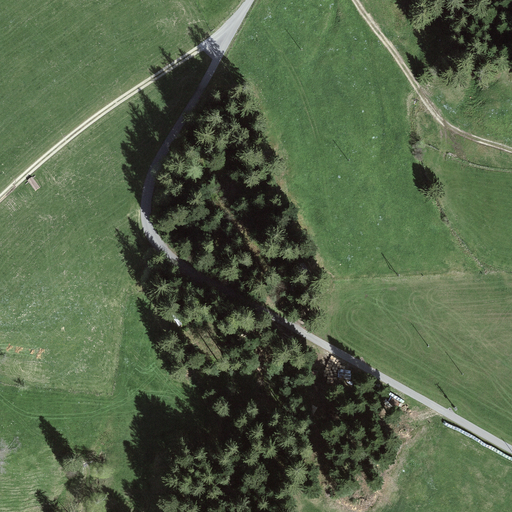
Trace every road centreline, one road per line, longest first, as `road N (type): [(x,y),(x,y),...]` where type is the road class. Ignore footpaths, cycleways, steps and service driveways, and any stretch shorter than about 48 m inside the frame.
road 1 (track): [(511,452),(192,271),(150,235),(149,193),(161,158),(248,0)]
road 2 (track): [(239,14),(109,106),(0,198)]
road 3 (track): [(511,150),(445,124),(355,0)]
